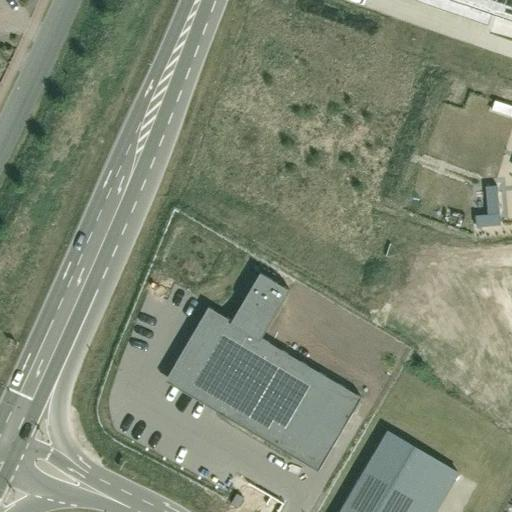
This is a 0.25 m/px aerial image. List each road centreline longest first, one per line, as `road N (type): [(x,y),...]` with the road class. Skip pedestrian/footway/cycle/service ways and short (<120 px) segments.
road 1 (primary): [(77,286),(197,0)]
road 2 (unclassified): [(93,486),(57,426),(77,286)]
road 3 (primary): [(3,444),(77,286)]
road 4 (residential): [(67,0),(0,144)]
